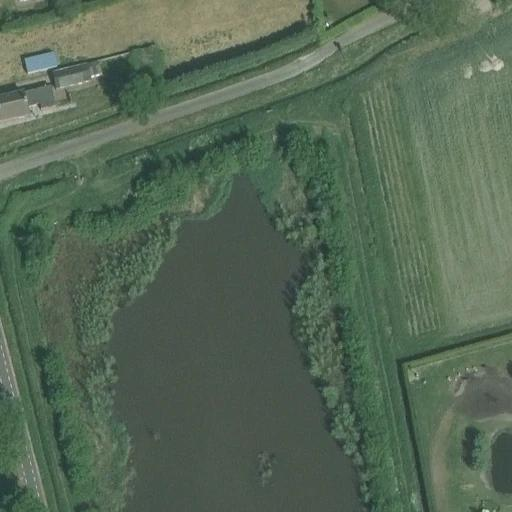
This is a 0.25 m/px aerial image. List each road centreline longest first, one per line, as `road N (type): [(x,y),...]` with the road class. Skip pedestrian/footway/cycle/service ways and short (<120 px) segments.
road 1 (unclassified): [(0,172),(301,67),(427,0)]
road 2 (unclassified): [(38,511),(0,356)]
